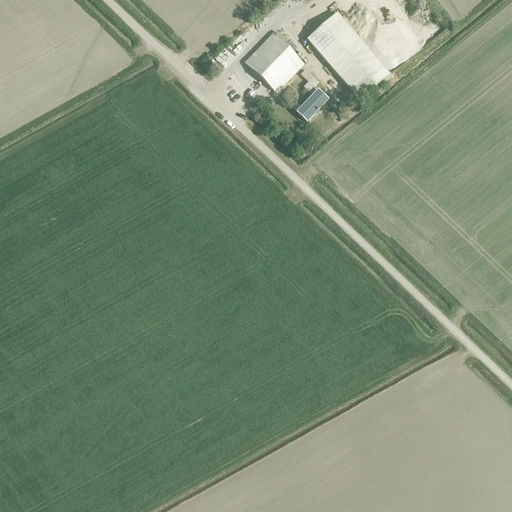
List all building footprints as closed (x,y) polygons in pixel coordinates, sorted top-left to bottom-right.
[(306,41),(359,102),(389,75),(337,15),(306,41)] [(244,65),(276,95),(304,66),(272,36),(244,65)] [(308,104),(316,112),(327,101),(314,89),(318,85),(304,72),(295,81),(313,98),(308,104)] [(255,98),(261,93),(248,78),(242,83),(255,98)] [(306,123),(316,112),(308,104),(302,110),(297,106),(293,111),(297,115),(306,123)]
